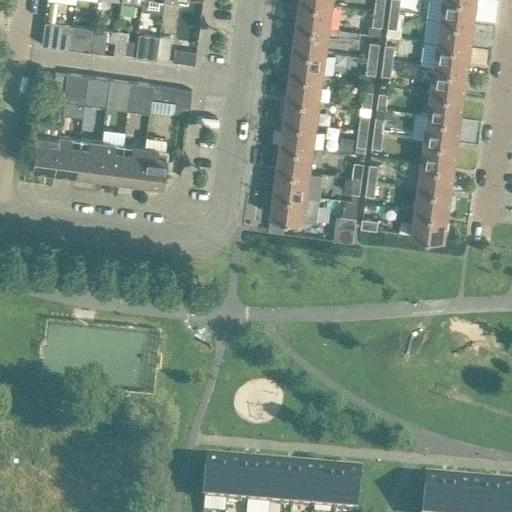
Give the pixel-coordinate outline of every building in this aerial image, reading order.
[(142,0),(142,2),(141,9),(163,12),(164,0),(142,0)] [(331,27),(334,3),(307,0),(299,0),(296,23),(331,27)] [(386,0),(376,0),(375,9),(385,10),(386,0)] [(401,0),(392,0),(391,11),(400,12),(401,0)] [(429,0),(427,16),(441,18),(475,22),(477,0),(429,0)] [(383,25),(385,10),(375,9),(373,24),(383,25)] [(398,27),(400,12),(391,11),(389,26),(398,27)] [(427,16),(424,39),(438,41),(472,45),(475,22),(441,18),(427,16)] [(70,46),(73,23),(45,19),(42,43),(70,46)] [(91,49),(94,26),(73,23),(70,46),(91,49)] [(327,51),(331,27),(296,23),(293,46),(327,51)] [(116,29),(113,51),(114,51),(134,54),(135,40),(126,39),(127,30),(116,29)] [(157,56),(160,35),(160,34),(138,31),(136,55),(157,58),(157,56)] [(171,37),(160,35),(157,56),(168,58),(171,37)] [(424,39),(421,63),(435,65),(469,69),(472,45),(438,41),(424,39)] [(381,42),(380,42),(371,40),(369,56),(379,57),(381,42)] [(396,44),(386,43),(384,58),(394,59),(396,44)] [(324,75),(327,51),(293,46),(290,71),(324,75)] [(196,63),(197,51),(175,48),(173,60),(196,63)] [(377,73),(379,57),(369,56),(367,71),(377,73)] [(384,58),(382,74),(392,75),(394,59),(384,58)] [(466,94),(469,69),(435,65),(431,89),(466,94)] [(38,69),(37,79),(49,80),(50,71),(38,69)] [(63,94),(65,73),(55,71),(52,93),(63,94)] [(84,102),(88,74),(67,71),(67,73),(65,73),(63,94),(64,94),(63,99),(64,99),(62,113),(81,116),(82,102),(84,102)] [(321,100),(324,75),(290,71),(287,95),(321,100)] [(106,105),(110,77),(88,74),(84,102),(106,105)] [(128,108),(132,80),(110,77),(106,105),(128,108)] [(151,97),(153,83),(142,82),(132,80),(128,108),(149,111),(150,106),(151,97)] [(189,112),(192,88),(153,83),(151,97),(175,101),(173,110),(189,112)] [(374,90),(365,89),(362,105),(372,106),(374,90)] [(462,119),(466,94),(431,89),(428,114),(462,119)] [(380,91),(378,107),(387,108),(389,92),(380,91)] [(318,125),(321,100),(287,95),(284,120),(318,125)] [(361,113),(359,130),(369,131),(371,114),(361,113)] [(428,114),(425,138),(459,142),(462,119),(428,114)] [(386,116),(377,115),(375,131),(384,132),(386,116)] [(58,133),(59,121),(37,118),(31,166),(53,169),(58,133)] [(315,148),(318,125),(284,120),(281,143),(315,148)] [(367,145),(369,131),(359,130),(357,144),(367,145)] [(382,147),(384,132),(375,131),(373,146),(382,147)] [(75,171),(80,136),(58,133),(53,169),(75,171)] [(163,183),(167,149),(167,148),(164,147),(166,138),(147,135),(147,133),(146,133),(145,145),(141,180),(163,183)] [(97,174),(101,139),(80,136),(75,171),(97,174)] [(456,167),(459,142),(425,138),(421,162),(456,167)] [(119,177),(123,142),(101,139),(97,174),(119,177)] [(145,145),(123,142),(119,177),(141,180),(145,145)] [(311,171),(315,148),(281,143),(277,167),(311,171)] [(365,161),(364,161),(355,160),(353,176),(362,178),(365,161)] [(380,163),(371,162),(368,179),(378,180),(380,163)] [(453,190),(456,167),(421,162),(418,185),(453,190)] [(308,194),(311,171),(277,167),(274,190),(308,194)] [(361,192),(362,178),(353,176),(351,191),(361,192)] [(376,194),(378,180),(368,179),(366,193),(376,194)] [(450,213),(453,190),(418,185),(415,209),(450,213)] [(320,196),(308,194),(274,190),(269,231),(283,233),(285,216),(317,220),(320,196)] [(359,202),(345,200),(343,214),(342,214),(340,223),(356,226),(359,202)] [(447,238),(450,213),(415,209),(412,233),(447,238)] [(379,219),(363,217),(362,226),(378,228),(379,219)] [(0,480),(47,487),(53,442),(0,435),(0,480)] [(225,503),(228,464),(206,462),(203,501),(225,503)] [(246,505),(250,466),(228,464),(225,503),(246,505)] [(268,507),(272,468),(250,466),(246,505),(268,507)] [(290,508),(293,470),(272,468),(268,507),(290,508)] [(312,510),(315,472),(293,470),(290,508),(312,510)] [(331,511),(333,511),(337,474),(315,472),(312,510),(331,511)] [(355,511),(359,476),(337,474),(333,511),(355,511)] [(444,511),(447,483),(426,481),(422,511),(444,511)] [(466,511),(469,485),(447,483),(444,511),(466,511)] [(488,511),(491,487),(469,485),(466,511),(488,511)] [(510,511),(511,497),(511,488),(491,487),(488,511),(510,511)]
